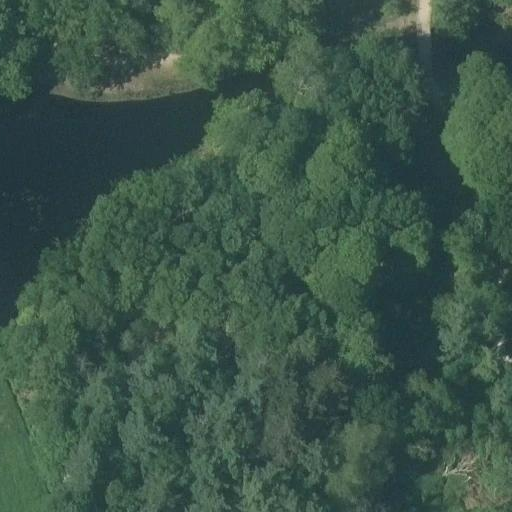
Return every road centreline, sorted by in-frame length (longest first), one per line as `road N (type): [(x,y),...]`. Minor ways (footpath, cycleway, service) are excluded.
road 1 (track): [(424,0),(428,81),(441,108),(511,144)]
road 2 (track): [(511,236),(489,295),(491,331),(511,367)]
road 3 (track): [(440,511),(430,380)]
